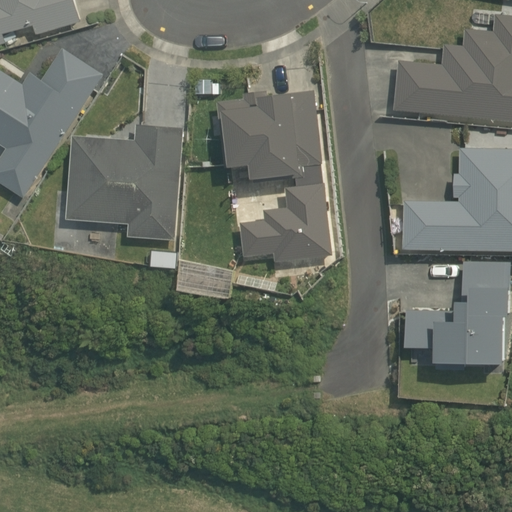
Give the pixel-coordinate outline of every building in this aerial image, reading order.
[(38,25),(41,34),(86,20),(80,0),(0,0),(0,45),(10,43),(8,33),(38,25)] [(398,109),(511,119),(511,15),(500,14),(498,32),(470,29),(468,45),(449,43),(447,64),(404,59),(398,109)] [(0,178),(29,197),(109,73),(68,46),(46,79),(35,72),(28,84),(0,66),(0,141),(10,148),(0,164),(0,178)] [(329,162),(320,89),(273,94),(272,90),(248,92),(249,98),(223,101),(231,166),(258,163),(260,177),(311,171),(310,165),(329,162)] [(132,236),(180,239),(188,126),(140,123),(139,139),(77,134),(71,218),(133,223),(132,236)] [(408,247),(511,249),(511,147),(464,147),(464,173),(459,173),(459,197),(464,197),(463,201),(409,199),(408,247)] [(155,266),(181,268),(182,252),(156,250),(155,266)] [(183,269),(198,270),(199,253),(184,252),(183,269)] [(443,360),(511,362),(511,313),(511,312),(511,261),(468,260),(468,299),(464,299),(464,309),(412,308),(412,346),(443,347),(443,360)]
